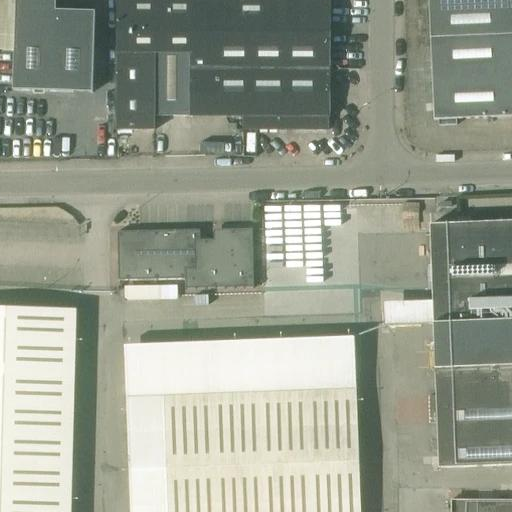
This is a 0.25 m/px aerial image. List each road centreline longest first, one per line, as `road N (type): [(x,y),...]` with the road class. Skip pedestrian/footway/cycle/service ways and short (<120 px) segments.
road 1 (unknown): [(384,511),(374,327),(351,308),(110,312)]
road 2 (unclassified): [(381,176),(0,185)]
road 3 (unknown): [(108,511),(110,312)]
road 4 (unclassified): [(381,176),(382,0)]
road 5 (unclassified): [(511,171),(381,176)]
road 6 (unknown): [(110,312),(96,183)]
